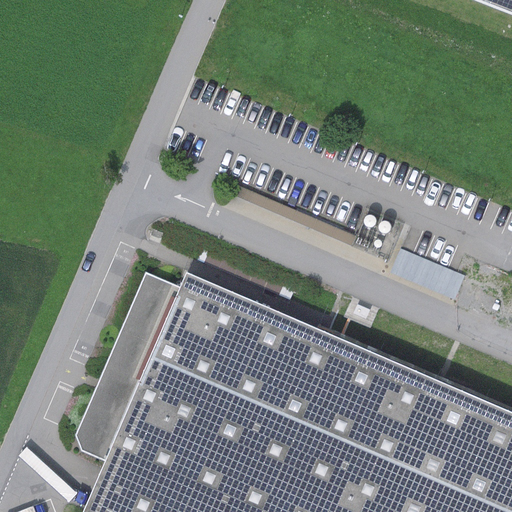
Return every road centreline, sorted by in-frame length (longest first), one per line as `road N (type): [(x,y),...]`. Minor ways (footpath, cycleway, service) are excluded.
road 1 (residential): [(511,350),(127,181)]
road 2 (residential): [(0,474),(127,181)]
road 3 (residential): [(127,181),(205,0)]
